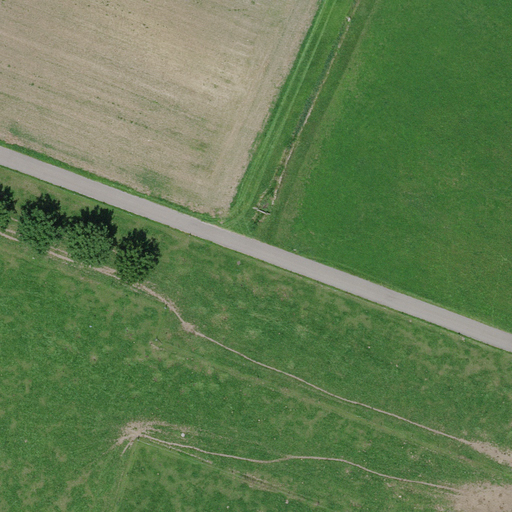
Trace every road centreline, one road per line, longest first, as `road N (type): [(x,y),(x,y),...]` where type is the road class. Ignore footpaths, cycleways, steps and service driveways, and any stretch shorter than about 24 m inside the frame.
road 1 (track): [(0,153),(511,341)]
road 2 (track): [(218,232),(347,0)]
